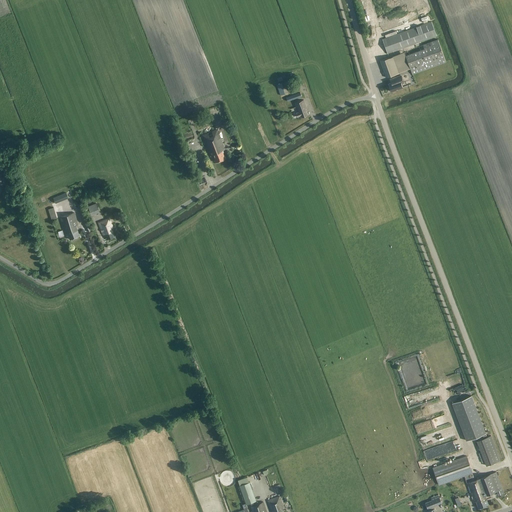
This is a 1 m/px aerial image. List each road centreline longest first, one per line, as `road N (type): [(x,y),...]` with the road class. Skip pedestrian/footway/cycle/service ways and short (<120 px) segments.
road 1 (unclassified): [(0,257),(44,283),(60,280),(320,118),(376,95)]
road 2 (tertiary): [(511,459),(376,95)]
